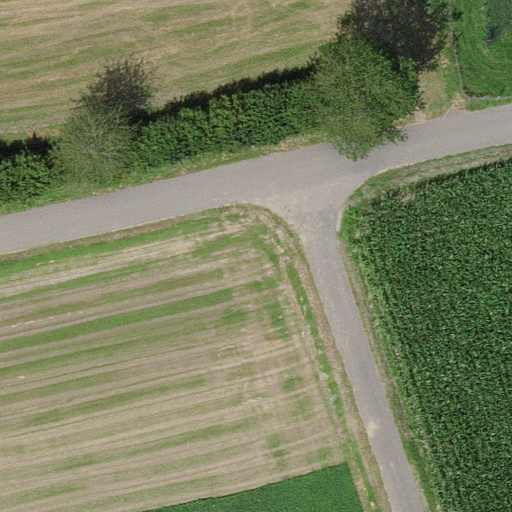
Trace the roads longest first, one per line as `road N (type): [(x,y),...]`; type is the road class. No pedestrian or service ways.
road 1 (unclassified): [(511,126),(0,232)]
road 2 (track): [(406,511),(301,173)]
